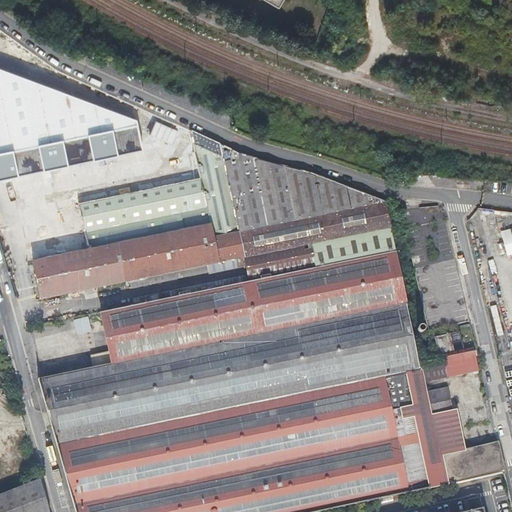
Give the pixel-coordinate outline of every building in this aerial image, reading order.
[(18,0),(78,42),(82,35),(87,28),(47,0),(18,0)] [(316,268),(394,252),(383,200),(310,171),(309,173),(294,168),(274,163),(244,154),(226,146),(200,134),(171,121),(140,106),(126,101),(106,92),(89,84),(81,80),(56,69),(25,48),(0,30),(0,106),(39,300),(135,281),(237,260),(311,244),(316,268)] [(445,221),(424,225),(404,230),(427,331),(468,321),(445,221)] [(511,233),(511,228),(500,231),(501,236),(511,233)] [(511,233),(501,236),(505,254),(511,252),(511,233)] [(410,326),(394,252),(316,268),(281,276),(100,314),(111,365),(38,380),(64,472),(75,511),(314,511),(406,492),(405,483),(414,481),(426,478),(413,416),(401,418),(399,408),(411,405),(408,390),(411,390),(408,377),(392,380),(392,374),(407,371),(418,368),(410,326)] [(464,355),(472,353),(471,346),(462,348),(464,355)] [(92,365),(108,361),(106,351),(90,354),(92,365)] [(464,355),(445,359),(449,379),(479,372),(475,352),(472,353),(464,355)] [(413,416),(426,478),(428,487),(475,477),(503,471),(496,441),(466,448),(457,411),(451,412),(429,416),(424,391),(418,368),(407,371),(408,377),(411,390),(408,390),(411,405),(413,416)] [(451,412),(446,386),(424,391),(429,416),(451,412)] [(0,511),(50,511),(40,478),(18,488),(17,488),(0,495),(0,511)]
